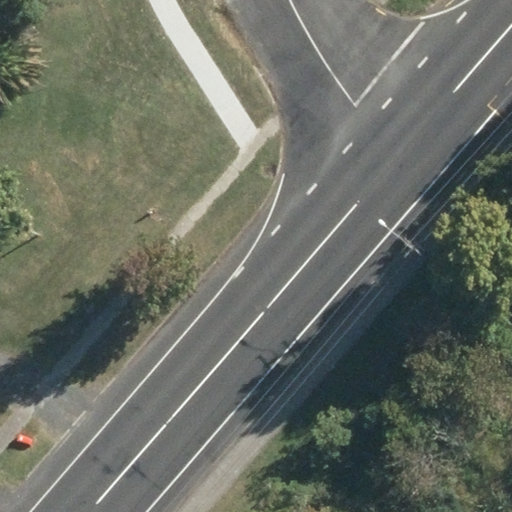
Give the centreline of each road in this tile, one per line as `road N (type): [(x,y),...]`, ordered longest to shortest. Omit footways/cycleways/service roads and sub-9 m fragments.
road 1 (secondary): [(89,511),(408,147)]
road 2 (residential): [(408,147),(357,103),(292,0)]
road 3 (secondary): [(408,147),(511,28)]
